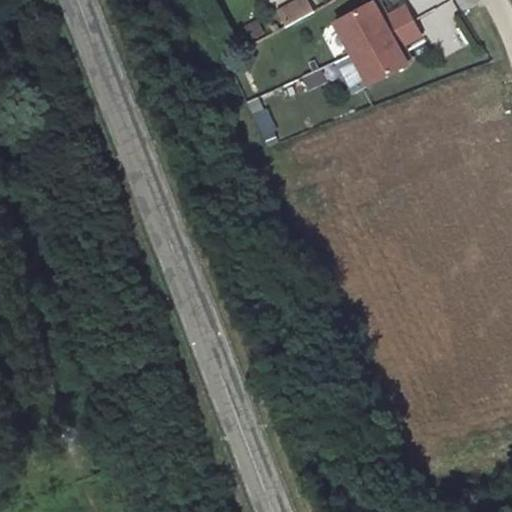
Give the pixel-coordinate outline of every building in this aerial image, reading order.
[(297,0),(278,11),(287,26),(305,16),(300,6),(309,1),(307,0),(297,0)] [(382,20),(388,16),(378,0),(375,0),(372,2),(382,20)] [(300,6),(305,16),(314,11),(309,1),(300,6)] [(407,64),(397,46),(403,43),(420,34),(405,7),(388,16),(382,20),(372,2),(336,22),(371,84),(407,64)] [(397,46),(407,64),(413,61),(403,43),(397,46)]
